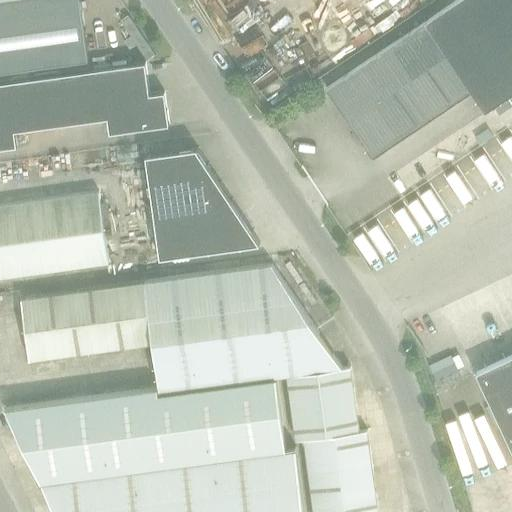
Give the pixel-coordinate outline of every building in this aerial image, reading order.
[(0,0),(0,69),(88,57),(80,0),(0,0)] [(326,87),(373,157),(472,91),(485,111),(511,92),(511,0),(456,0),(426,21),(326,87)] [(145,62),(54,75),(0,82),(0,147),(16,145),(14,130),(108,117),(110,132),(168,124),(164,92),(149,94),(145,62)] [(267,96),(284,89),(277,73),(260,80),(267,96)] [(145,156),(156,258),(260,243),(197,148),(145,156)] [(407,164),(383,174),(389,189),(413,179),(407,164)] [(0,204),(0,276),(109,262),(99,190),(0,204)] [(268,264),(145,281),(153,341),(158,379),(160,390),(276,374),(287,373),(288,374),(343,366),(268,264)] [(30,358),(153,341),(145,281),(21,298),(30,358)] [(511,354),(476,371),(496,414),(511,447),(511,354)] [(450,355),(429,365),(436,382),(458,371),(450,355)] [(350,365),(343,366),(288,374),(292,406),(355,398),(350,365)] [(6,400),(42,482),(286,450),(276,374),(160,390),(158,379),(6,400)] [(296,439),(304,438),(359,430),(355,398),(292,406),(296,439)] [(304,438),(309,468),(371,460),(367,429),(359,430),(304,438)] [(42,482),(56,511),(303,511),(295,448),(286,450),(42,482)] [(375,491),(371,460),(309,468),(313,499),(375,491)] [(313,499),(314,511),(378,511),(375,491),(313,499)]
